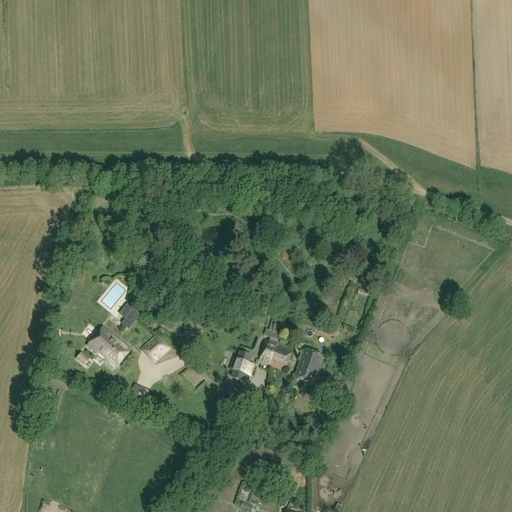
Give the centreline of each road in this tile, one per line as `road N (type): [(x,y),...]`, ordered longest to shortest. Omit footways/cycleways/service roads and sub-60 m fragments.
road 1 (track): [(0,173),(354,177),(511,224)]
road 2 (unknown): [(228,449),(66,379)]
